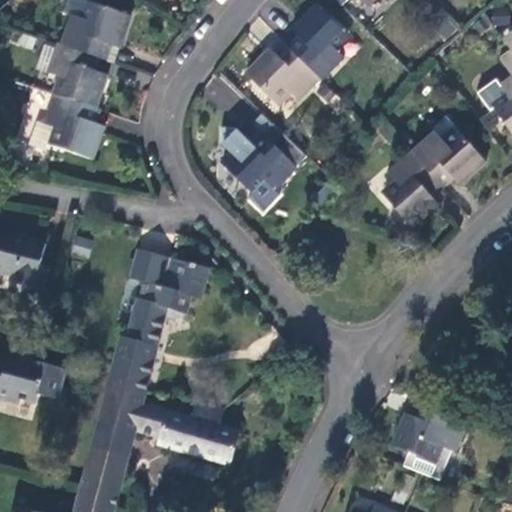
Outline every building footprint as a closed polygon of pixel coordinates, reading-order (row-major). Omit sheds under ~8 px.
[(102,42),(113,47),(121,50),(132,16),(92,2),(85,19),(75,16),(64,46),(94,55),(97,56),(102,42)] [(322,78),(324,81),(345,58),(337,49),(349,36),(319,5),(294,29),(300,36),(308,43),(297,55),(322,78)] [(490,11),(493,27),(510,23),(507,7),(490,11)] [(430,24),(447,39),(460,25),(442,10),(430,24)] [(308,43),(300,36),(289,47),(296,54),(297,55),(308,43)] [(104,59),(109,60),(113,47),(102,42),(97,56),(104,59)] [(61,78),(56,95),(92,107),(98,109),(110,76),(99,72),(90,68),(94,55),(64,46),(61,44),(51,76),(61,78)] [(289,47),(287,45),(278,54),(287,64),(296,54),(289,47)] [(300,101),(322,78),(297,55),(296,54),(287,64),(278,54),(273,50),(247,75),(278,106),(291,92),(300,101)] [(511,51),(502,58),(511,71),(511,79),(503,85),(502,86),(510,97),(495,108),(496,108),(511,131),(511,51)] [(99,72),(104,59),(97,56),(94,55),(90,68),(99,72)] [(492,111),(496,108),(495,108),(510,97),(502,86),(503,85),(499,79),(479,93),(492,111)] [(92,107),(56,95),(47,125),(58,129),(52,145),(94,159),(104,127),(98,124),(88,120),(92,107)] [(98,124),(103,111),(98,109),(92,107),(88,120),(98,124)] [(448,171),(456,180),(461,185),(487,162),(446,116),(433,128),(436,133),(413,154),(436,179),(437,181),(448,171)] [(58,129),(47,125),(40,122),(33,147),(49,154),(52,145),(58,129)] [(264,134),(252,144),(262,153),(272,142),(264,134)] [(223,164),(255,195),(267,182),(276,190),(297,168),(272,142),(262,153),(252,144),(247,139),(223,164)] [(436,179),(413,154),(391,174),(398,183),(385,195),(414,228),(440,204),(433,196),(426,188),(436,179)] [(442,187),(445,190),(456,180),(448,171),(437,181),(442,187)] [(433,196),(442,187),(437,181),(436,179),(426,188),(433,196)] [(267,182),(255,195),(251,200),(265,213),(283,195),(276,190),(267,182)] [(0,272),(18,277),(16,285),(36,291),(37,287),(43,289),(49,267),(43,265),(48,244),(0,230),(0,272)] [(91,262),(95,246),(80,242),(76,257),(91,262)] [(132,279),(144,282),(163,285),(170,259),(141,250),(132,279)] [(122,338),(116,361),(110,386),(147,395),(149,386),(166,321),(190,314),(194,295),(204,298),(211,270),(170,259),(163,285),(144,282),(130,338),(122,338)] [(17,363),(18,359),(20,353),(9,352),(6,361),(17,363)] [(65,370),(18,359),(17,363),(6,361),(0,359),(0,399),(19,404),(21,401),(37,404),(39,395),(58,401),(65,370)] [(110,386),(87,475),(123,485),(138,429),(161,436),(160,445),(232,466),(248,415),(221,408),(198,401),(194,418),(176,413),(176,412),(145,403),(147,395),(110,386)] [(421,403),(415,417),(427,422),(432,408),(421,403)] [(394,448),(436,465),(444,448),(453,451),(465,421),(432,408),(427,422),(415,417),(408,415),(394,448)] [(444,448),(436,465),(453,471),(471,424),(465,421),(453,451),(444,448)] [(87,475),(84,487),(76,511),(35,511),(19,507),(17,511),(115,511),(123,485),(87,475)]
